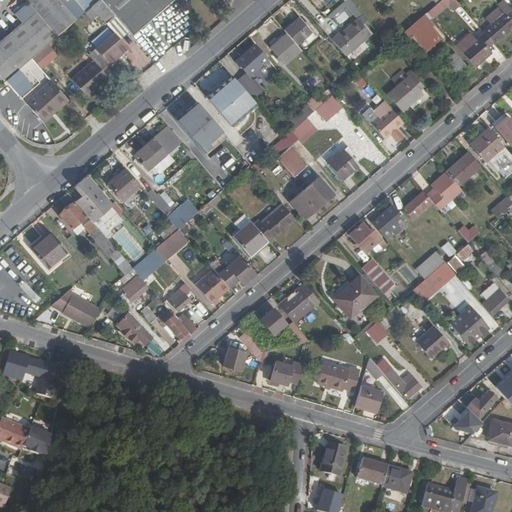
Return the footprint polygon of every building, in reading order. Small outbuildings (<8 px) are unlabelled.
[(56,107),(66,99),(38,66),(54,52),(48,45),(46,42),(64,27),(74,18),(58,0),(25,0),(33,9),(0,37),(0,78),(2,80),(3,79),(38,119),(54,104),(56,107)] [(76,0),(85,9),(88,6),(90,5),(103,22),(113,15),(131,36),(173,0),(76,0)] [(444,0),(453,10),(459,4),(455,0),(444,0)] [(85,9),(83,11),(87,17),(93,12),(88,6),(85,9)] [(339,27),(350,15),(340,6),(329,18),(339,27)] [(490,24),(503,13),(498,8),(486,18),(490,24)] [(494,44),(511,28),(511,21),(504,12),(503,13),(490,24),(482,31),(484,32),(493,43),(494,44)] [(430,21),(432,19),(427,13),(404,32),(410,39),(412,37),(425,52),(444,36),(430,21)] [(312,32),(307,26),(304,22),(299,17),(283,30),(286,33),(296,45),(305,38),(312,32)] [(341,30),(336,35),(351,52),(371,34),(357,18),(342,30),(341,30)] [(66,29),(64,27),(46,42),(48,45),(66,29)] [(112,32),(86,54),(91,59),(99,68),(117,52),(119,54),(126,48),(112,32)] [(308,43),(315,37),(312,32),(305,38),(308,43)] [(487,48),(493,43),(484,32),(461,52),(474,68),(492,52),(487,48)] [(285,65),(301,51),(296,45),(286,33),(270,47),(285,65)] [(248,76),(267,58),(256,45),(251,49),(250,48),(235,61),(248,76)] [(117,52),(99,68),(100,70),(119,54),(117,52)] [(454,71),(464,62),(455,52),(445,61),(454,71)] [(99,68),(91,59),(69,78),(82,94),(97,80),(99,83),(106,77),(100,70),(99,68)] [(401,112),(422,93),(419,89),(409,77),(412,75),(413,74),(410,71),(406,74),(402,70),(391,79),(397,86),(387,95),(401,112)] [(419,89),(422,87),(412,75),(409,77),(419,89)] [(225,106),(239,94),(225,78),(211,90),(225,106)] [(97,80),(82,94),(84,96),(99,83),(97,80)] [(252,99),(260,92),(250,80),(242,87),(252,99)] [(219,111),(225,106),(211,90),(205,95),(219,111)] [(313,111),(322,103),(315,94),(306,102),(313,111)] [(337,99),(327,108),(334,115),(343,107),(337,99)] [(194,101),(173,120),(198,148),(218,130),(194,101)] [(396,129),(403,123),(389,107),(384,101),(373,110),(378,117),(370,124),(384,140),(391,134),(398,142),(403,137),(396,129)] [(54,104),(38,119),(40,121),(56,107),(54,104)] [(296,126),(310,113),(305,108),(291,120),(296,126)] [(511,121),(507,116),(494,127),(511,147),(511,121)] [(301,134),(313,124),(308,118),(296,127),(301,134)] [(306,139),(317,129),(313,124),(301,134),(306,139)] [(183,143),(169,126),(138,153),(140,155),(137,158),(149,173),(183,143)] [(485,162),(504,146),(488,128),(469,144),(485,162)] [(311,146),(323,136),(317,129),(306,139),(311,146)] [(242,173),(251,165),(250,164),(244,157),(232,144),(223,152),(242,173)] [(293,177),(308,164),(292,145),(276,158),(293,177)] [(350,157),(354,154),(347,146),(327,163),(342,180),(358,166),(350,157)] [(458,186),(481,166),(468,151),(445,171),(458,186)] [(250,164),(256,160),(250,152),(244,157),(250,164)] [(142,187),(127,169),(110,185),(124,202),(142,187)] [(440,210),(462,191),(458,186),(445,171),(430,185),(433,188),(436,192),(434,194),(431,190),(426,194),(432,201),(440,210)] [(304,219),(333,194),(318,177),(290,202),(304,219)] [(85,196),(77,203),(89,216),(96,224),(113,208),(87,178),(77,187),(85,196)] [(151,186),(146,191),(163,211),(169,206),(161,196),(159,197),(151,186)] [(412,220),(432,201),(426,194),(423,191),(403,208),(412,220)] [(77,203),(69,193),(61,200),(69,208),(61,215),(73,230),(84,220),(88,224),(85,227),(91,234),(99,228),(96,224),(89,216),(88,217),(76,203),(77,203)] [(211,206),(220,199),(217,195),(207,203),(211,206)] [(497,217),(511,203),(511,201),(507,196),(490,210),(497,217)] [(179,228),(198,212),(187,200),(168,216),(179,228)] [(275,238),(296,220),(281,203),(260,222),(258,220),(253,224),(267,241),(268,241),(273,237),(275,238)] [(390,231),(404,219),(392,204),(377,217),(390,231)] [(120,216),(113,208),(96,224),(99,228),(102,231),(107,227),(120,216)] [(386,239),(392,234),(390,231),(377,217),(371,222),(386,239)] [(249,257),(267,241),(253,224),(250,221),(232,237),(249,257)] [(371,227),(368,229),(362,222),(348,234),(365,253),(371,248),(377,243),(381,248),(382,249),(387,245),(371,227)] [(163,235),(167,240),(179,230),(175,225),(163,235)] [(473,225),(468,230),(464,225),(457,230),(468,242),(479,233),(473,225)] [(107,227),(102,231),(107,238),(112,234),(107,227)] [(189,241),(179,230),(167,240),(156,249),(166,261),(189,241)] [(38,245),(33,250),(48,268),(69,251),(52,232),(44,238),(45,240),(38,245)] [(45,240),(44,238),(42,236),(35,241),(38,245),(45,240)] [(449,241),(441,246),(449,257),(456,251),(449,241)] [(376,253),(381,248),(377,243),(371,248),(376,253)] [(462,261),(473,251),(467,244),(456,254),(462,261)] [(498,277),(504,272),(486,250),(480,256),(498,277)] [(71,254),(69,251),(48,268),(50,271),(71,254)] [(425,280),(445,262),(435,251),(415,269),(425,280)] [(111,258),(125,276),(132,270),(119,252),(111,258)] [(247,265),(248,264),(240,255),(225,268),(217,259),(209,265),(213,270),(227,286),(228,288),(237,280),(242,285),(255,274),(247,265)] [(459,265),(461,262),(454,255),(447,262),(457,273),(462,268),(459,265)] [(383,293),(395,284),(373,259),(361,268),(383,293)] [(422,302),(455,274),(445,263),(413,291),(422,302)] [(163,270),(173,279),(178,274),(168,264),(163,270)] [(218,293),(227,286),(213,270),(195,285),(210,303),(219,295),(218,293)] [(350,318),(377,296),(359,275),(332,298),(350,318)] [(123,291),(133,302),(148,289),(138,278),(123,291)] [(189,294),(195,289),(189,282),(186,285),(186,295),(186,307),(195,300),(189,294)] [(294,324),(320,301),(304,283),(299,286),(278,304),(292,322),(294,324)] [(499,288),(496,290),(491,284),(480,294),(485,300),(481,303),(492,315),(509,300),(499,288)] [(219,295),(228,288),(227,286),(218,293),(219,295)] [(180,312),(186,307),(186,295),(181,289),(176,294),(172,289),(165,294),(180,312)] [(72,297),(72,290),(51,308),(64,314),(64,315),(91,327),(100,310),(72,297)] [(115,296),(109,293),(105,301),(110,304),(115,296)] [(464,318),(474,310),(470,305),(461,314),(464,318)] [(273,335),(286,323),(273,308),(260,319),(273,335)] [(146,309),(142,312),(150,321),(153,318),(146,309)] [(468,346),(489,328),(474,310),(464,318),(461,314),(449,324),(468,346)] [(186,328),(173,314),(162,322),(167,328),(170,327),(179,338),(178,340),(181,344),(185,341),(193,336),(186,328)] [(193,336),(200,331),(186,314),(186,328),(193,336)] [(147,344),(153,336),(134,321),(124,334),(137,343),(140,339),(147,344)] [(300,343),(309,342),(294,324),(292,322),(286,327),(300,343)] [(379,348),(390,338),(376,322),(365,332),(379,348)] [(430,359),(448,343),(433,326),(415,342),(430,359)] [(259,362),(262,351),(256,343),(245,331),(239,337),(259,362)] [(268,350),(270,350),(261,339),(256,343),(262,351),(268,350)] [(240,372),(246,351),(228,346),(222,366),(240,372)] [(259,362),(264,364),(268,350),(262,351),(259,362)] [(61,367),(10,352),(3,375),(22,380),(24,372),(42,377),(37,393),(52,398),(61,367)] [(390,366),(392,365),(387,359),(377,367),(382,373),(390,366)] [(294,362),(292,365),(275,360),(269,381),(286,386),(288,382),(297,384),(302,364),(294,362)] [(349,366),(348,368),(323,361),(317,384),(342,391),(342,389),(353,392),(359,369),(349,366)] [(410,373),(402,380),(390,366),(382,373),(402,397),(404,395),(408,399),(422,387),(410,373)] [(377,412),(383,391),(360,385),(355,405),(377,412)] [(477,418),(496,398),(488,390),(478,401),(474,398),(466,407),(477,418)] [(29,431),(0,418),(0,441),(1,438),(7,441),(6,444),(21,451),(23,446),(29,431)] [(511,445),(511,424),(493,420),(488,440),(499,442),(511,445)] [(29,431),(23,446),(45,456),(50,436),(31,428),(29,431)] [(338,477),(346,449),(332,445),(331,449),(326,448),(319,471),(338,477)] [(382,485),(388,466),(361,459),(356,478),(382,485)] [(406,494),(412,473),(388,466),(382,485),(382,487),(406,494)] [(466,504),(471,486),(456,481),(453,491),(426,484),(421,507),(431,509),(440,511),(458,511),(461,503),(466,504)] [(0,507),(5,509),(13,489),(0,484),(0,507)] [(476,488),(469,511),(491,511),(496,493),(476,488)] [(319,511),(338,511),(343,496),(322,490),(316,511),(319,511)]
